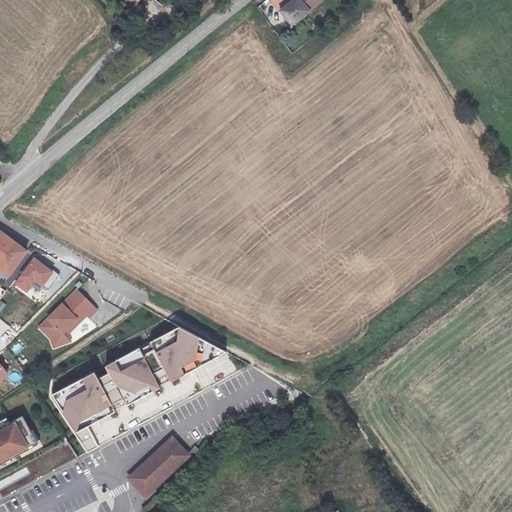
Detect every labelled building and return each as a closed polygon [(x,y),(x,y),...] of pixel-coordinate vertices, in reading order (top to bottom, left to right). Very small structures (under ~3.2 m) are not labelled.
[(301,0),(284,0),(277,6),(289,21),(307,7),(301,0)] [(305,0),(312,9),(324,0),(305,0)] [(0,258),(2,260),(11,249),(0,242),(8,229),(0,223),(0,258)] [(19,237),(8,229),(0,242),(11,249),(19,237)] [(19,237),(11,249),(2,260),(17,270),(34,247),(19,237)] [(47,289),(58,274),(34,257),(16,283),(28,292),(36,280),(47,289)] [(78,285),(42,323),(53,334),(56,342),(68,338),(64,329),(78,314),(75,310),(82,303),(89,310),(96,302),(78,285)] [(99,304),(96,302),(89,310),(91,312),(99,304)] [(89,310),(82,303),(75,310),(78,314),(64,329),(68,338),(73,337),(69,330),(89,310)] [(181,325),(151,343),(173,380),(225,352),(181,325)] [(107,367),(126,404),(160,386),(140,350),(107,367)] [(76,431),(114,411),(94,374),(56,394),(76,431)] [(0,463),(38,443),(22,414),(0,426),(0,463)] [(171,435),(126,478),(145,498),(191,455),(171,435)] [(0,476),(0,491),(1,494),(77,460),(70,445),(0,476)]
